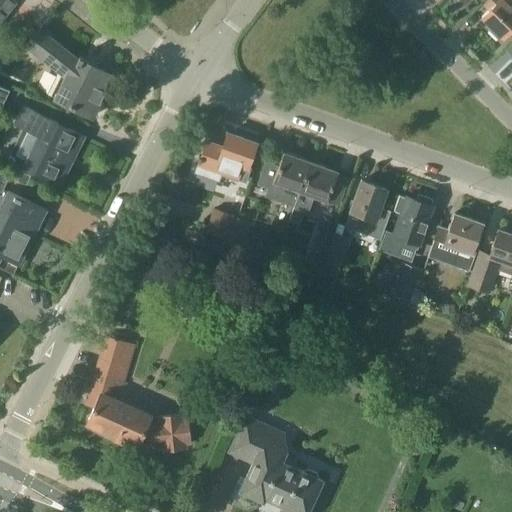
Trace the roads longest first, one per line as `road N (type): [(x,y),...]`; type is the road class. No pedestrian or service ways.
road 1 (residential): [(0,483),(49,365),(172,112),(199,73)]
road 2 (residential): [(511,186),(199,73)]
road 3 (residential): [(511,126),(389,0)]
road 4 (residential): [(199,73),(96,0)]
